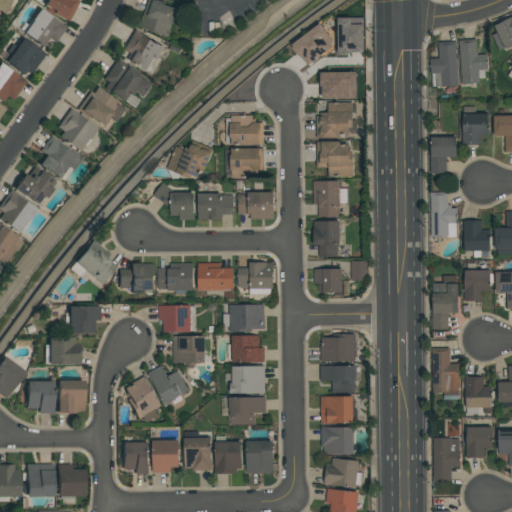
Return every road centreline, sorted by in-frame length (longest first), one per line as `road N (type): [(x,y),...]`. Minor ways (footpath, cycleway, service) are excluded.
road 1 (secondary): [(381,19),(388,511)]
road 2 (residential): [(272,503),(290,490),(297,468),(290,118),(280,92)]
road 3 (secondary): [(412,317),(411,0)]
road 4 (residential): [(110,0),(95,36),(0,167)]
road 5 (secondary): [(416,511),(412,317)]
road 6 (residential): [(131,340),(108,373),(101,506)]
road 7 (residential): [(272,503),(101,506)]
road 8 (residential): [(292,246),(180,244),(137,229)]
road 9 (tertiary): [(381,19),(470,13),(503,0)]
